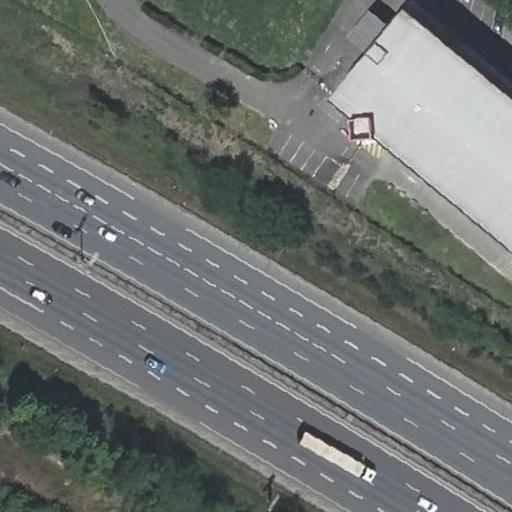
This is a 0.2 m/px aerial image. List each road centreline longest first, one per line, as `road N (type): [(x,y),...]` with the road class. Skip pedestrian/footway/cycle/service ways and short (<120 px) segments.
road 1 (motorway): [(511,475),(0,174)]
road 2 (motorway): [(60,292),(424,511)]
road 3 (unknown): [(315,123),(402,165),(511,257)]
road 4 (residential): [(117,0),(315,123)]
road 5 (unknown): [(384,19),(315,123)]
